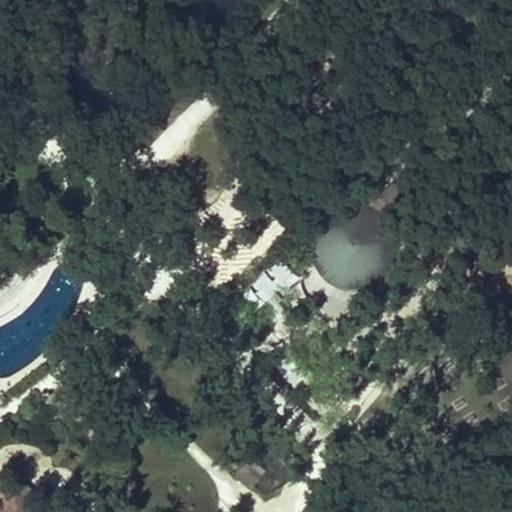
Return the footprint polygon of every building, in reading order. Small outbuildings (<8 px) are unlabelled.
[(329,223),(322,234),(319,246),(319,255),(320,263),(323,270),(328,277),(336,283),(346,289),(357,291),(368,289),(381,284),(388,277),(394,269),(397,262),(398,254),(398,243),(393,230),(387,223),(380,217),(373,213),(364,211),(355,211),(347,212),(337,217),(329,223)] [(274,219),(259,236),(289,264),(305,248),(274,219)] [(272,272),(281,291),(294,284),(285,265),(272,272)] [(241,467),(237,472),(254,487),(263,477),(254,469),(246,462),(241,467)] [(0,494),(0,511),(48,511),(41,504),(25,487),(17,478),(9,486),(0,494)]
